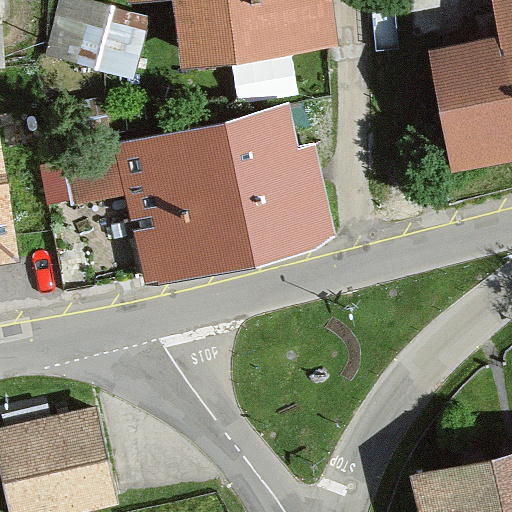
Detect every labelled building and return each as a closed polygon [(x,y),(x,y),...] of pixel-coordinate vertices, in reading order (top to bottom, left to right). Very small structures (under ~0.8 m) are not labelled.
[(323,0),(122,0),(123,4),(167,1),(171,60),(327,49),(323,0)] [(443,166),(511,154),(511,0),(485,0),(492,37),(424,49),(443,166)] [(124,199),(142,281),(327,241),(296,99),(58,151),(71,211),(124,199)] [(0,262),(18,261),(2,127),(0,127),(0,262)] [(2,416),(4,427),(51,417),(48,405),(2,416)] [(4,427),(0,427),(0,442),(15,511),(38,511),(114,496),(110,477),(95,407),(51,417),(4,427)] [(511,511),(511,455),(411,477),(418,511),(511,511)]
